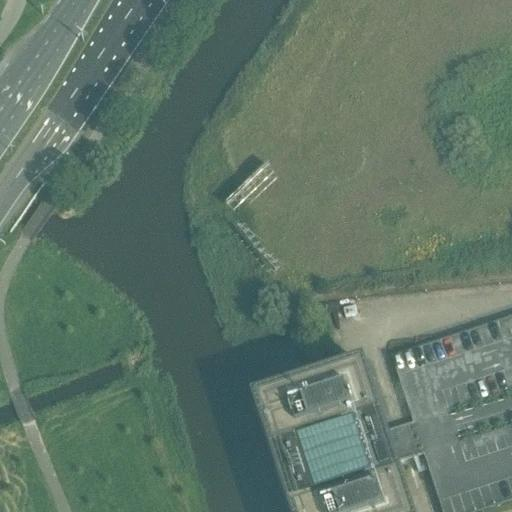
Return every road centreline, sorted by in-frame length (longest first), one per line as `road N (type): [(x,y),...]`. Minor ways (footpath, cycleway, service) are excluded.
road 1 (primary): [(0,203),(141,0)]
road 2 (primary): [(79,0),(0,113)]
